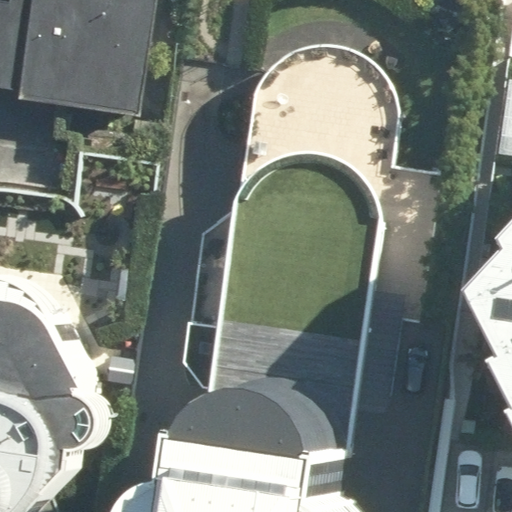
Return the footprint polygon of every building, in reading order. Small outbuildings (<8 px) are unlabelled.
[(153,117),(162,0),(0,0),(0,92),(20,95),(19,106),(153,117)] [(264,79),(261,84),(413,107),(411,101),(409,96),(407,91),(404,86),(401,81),(398,77),(395,73),(391,68),(387,65),(382,61),(378,58),(373,55),(368,52),(363,50),(358,48),(353,47),(347,45),(342,45),(336,44),(330,44),(325,44),(319,45),(314,46),(309,47),(303,49),(298,51),(293,54),(288,56),(284,59),(279,63),(275,67),(271,70),(268,75),(264,79)] [(276,176),(252,214),(209,435),(189,511),(379,511),(391,451),(363,425),(382,221),(373,183),(327,170),(276,176)] [(511,278),(503,289),(511,311),(511,278)] [(124,433),(131,423),(132,399),(111,358),(97,342),(95,336),(93,330),(90,324),(86,318),(83,313),(78,308),(74,304),(69,299),(64,295),(58,292),(53,289),(47,286),(41,284),(35,282),(28,281),(22,280),(15,279),(9,280),(2,280),(0,280),(0,511),(44,511),(87,463),(99,460),(124,433)]
